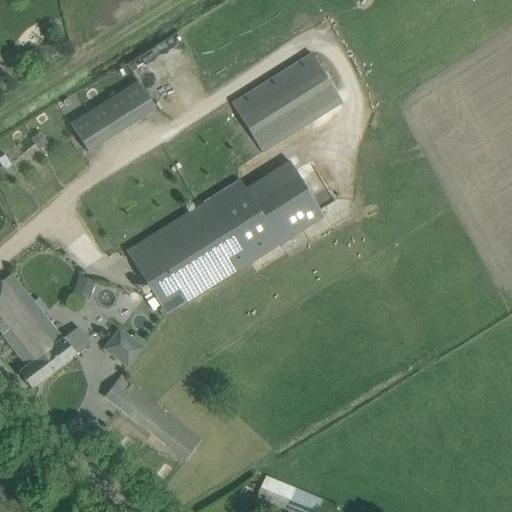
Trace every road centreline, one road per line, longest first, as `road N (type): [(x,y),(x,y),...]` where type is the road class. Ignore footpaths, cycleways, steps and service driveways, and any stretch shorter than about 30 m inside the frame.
road 1 (unknown): [(0,256),(306,41),(334,43),(362,93),(354,109),(317,136)]
road 2 (unclassified): [(141,511),(0,390)]
